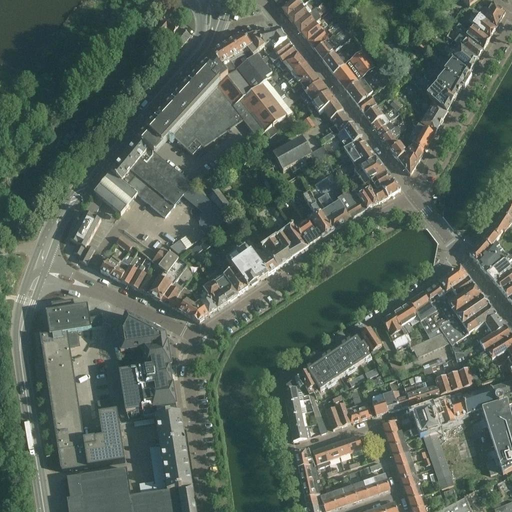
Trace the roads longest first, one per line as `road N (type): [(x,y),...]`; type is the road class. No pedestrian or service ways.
road 1 (residential): [(286,452),(274,387),(458,257)]
road 2 (residential): [(218,31),(273,15),(413,196)]
road 3 (secondary): [(40,266),(85,182),(202,44)]
road 4 (residential): [(413,196),(215,324),(196,345)]
road 5 (secondary): [(44,511),(19,357),(21,320),(40,266)]
road 6 (residential): [(511,26),(413,196)]
road 7 (residential): [(196,345),(40,266)]
road 8 (residential): [(196,345),(188,385),(210,511)]
